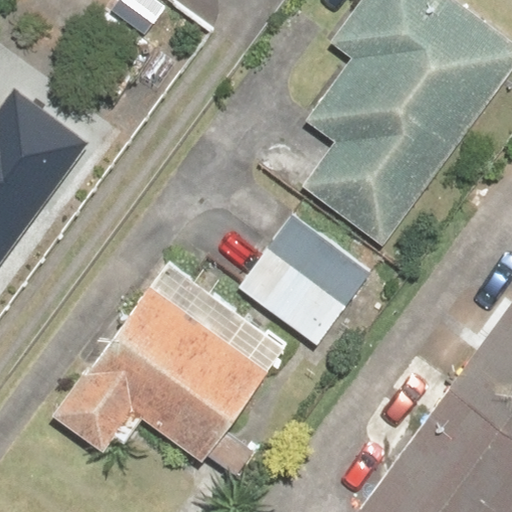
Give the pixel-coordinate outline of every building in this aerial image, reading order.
[(381,246),(511,65),(511,42),(453,0),(359,0),(329,42),(350,57),(304,120),(333,141),(299,186),(381,246)] [(0,103),(0,262),(92,150),(14,86),(0,103)] [(295,215),(241,287),(316,343),(370,272),(295,215)] [(283,348),(169,262),(48,421),(108,467),(142,421),(196,462),(283,348)] [(511,511),(511,300),(357,511),(511,511)]
